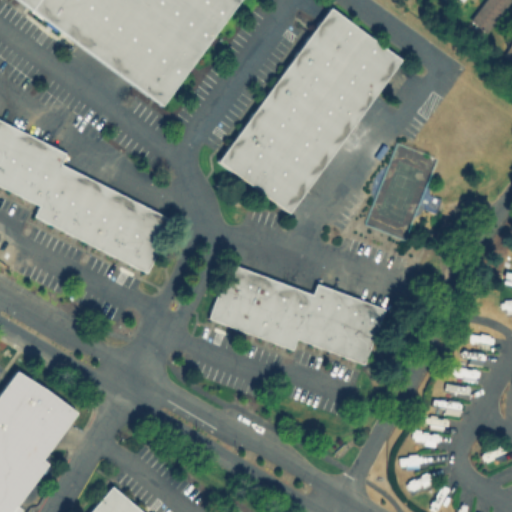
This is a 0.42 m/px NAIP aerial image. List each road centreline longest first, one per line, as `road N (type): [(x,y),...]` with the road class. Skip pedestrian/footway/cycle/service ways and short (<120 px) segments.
road 1 (tertiary): [(373,511),(0,290)]
road 2 (residential): [(344,494),(422,357),(461,259),(511,190)]
road 3 (tertiary): [(122,395),(316,511)]
road 4 (tertiary): [(0,322),(122,395)]
